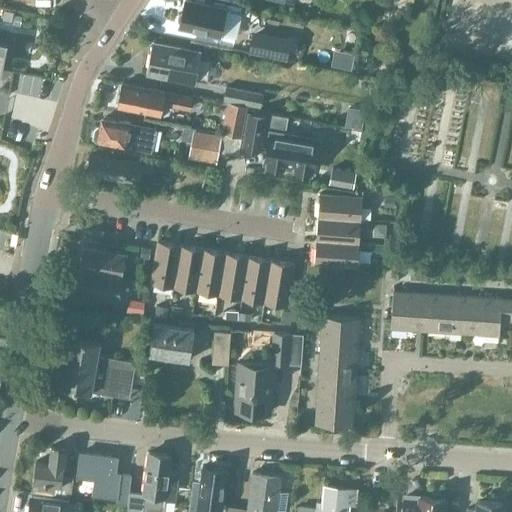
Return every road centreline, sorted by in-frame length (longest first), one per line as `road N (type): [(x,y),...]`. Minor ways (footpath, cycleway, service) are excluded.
road 1 (residential): [(388,455),(16,420)]
road 2 (residential): [(287,236),(50,202)]
road 3 (tertiary): [(16,420),(50,202)]
road 4 (residential): [(511,373),(394,365),(388,455)]
road 5 (tertiary): [(50,202),(75,106),(117,22)]
road 6 (residential): [(511,463),(388,455)]
